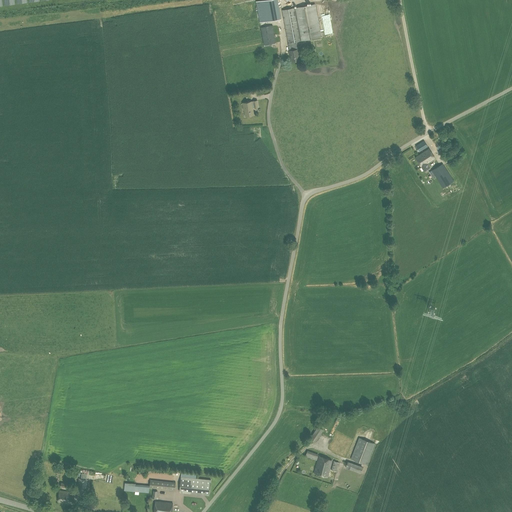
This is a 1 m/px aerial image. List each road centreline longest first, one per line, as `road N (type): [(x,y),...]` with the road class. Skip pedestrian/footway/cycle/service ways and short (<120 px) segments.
road 1 (unclassified): [(203,511),(281,409),(280,323),(304,198),(365,174),(511,88)]
road 2 (unknown): [(417,139),(398,0)]
road 3 (unknown): [(276,74),(270,127),(282,166),(307,195)]
